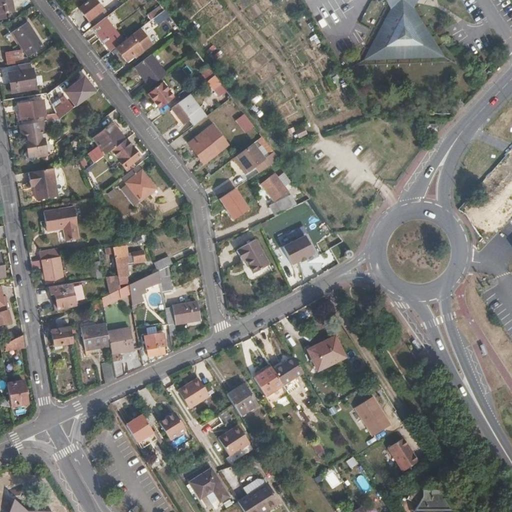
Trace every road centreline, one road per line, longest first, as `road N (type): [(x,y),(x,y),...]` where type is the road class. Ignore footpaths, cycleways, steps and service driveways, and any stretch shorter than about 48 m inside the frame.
road 1 (residential): [(226,340),(198,197),(42,0)]
road 2 (residential): [(0,158),(50,422)]
road 3 (tertiary): [(407,292),(491,432)]
road 4 (tertiary): [(491,432),(448,317),(446,283)]
road 5 (tertiary): [(104,397),(226,340)]
road 6 (residential): [(0,454),(34,442),(53,449),(92,511)]
road 7 (tertiary): [(226,340),(337,276)]
